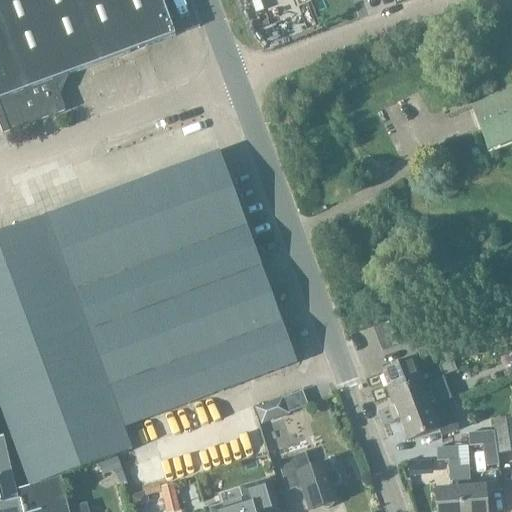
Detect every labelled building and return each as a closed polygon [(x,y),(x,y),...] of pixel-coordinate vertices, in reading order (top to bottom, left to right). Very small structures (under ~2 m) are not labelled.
[(0,0),(0,128),(2,134),(65,111),(54,81),(175,36),(161,0),(0,0)] [(511,96),(510,93),(472,108),(486,145),(511,135),(511,96)] [(46,217),(0,234),(0,407),(29,487),(131,450),(123,428),(296,363),(218,153),(46,217)] [(382,351),(383,350),(396,346),(388,324),(374,329),(382,351)] [(412,350),(431,344),(426,327),(407,333),(412,350)] [(398,361),(381,368),(382,369),(383,368),(384,372),(382,373),(390,396),(442,377),(439,368),(437,368),(433,359),(427,356),(399,367),(397,363),(398,362),(398,361)] [(442,377),(390,396),(399,418),(446,401),(450,399),(445,386),(442,377)] [(446,401),(399,418),(407,442),(439,430),(441,438),(457,432),(446,401)] [(498,454),(511,451),(511,418),(493,421),(498,454)] [(485,467),(498,465),(493,432),(468,434),(469,447),(482,446),(485,467)] [(0,511),(68,511),(68,510),(61,482),(16,492),(3,438),(0,438),(0,511)] [(436,511),(461,511),(458,467),(457,448),(436,449),(437,462),(448,461),(449,482),(452,482),(452,489),(435,490),(436,511)] [(335,486),(337,483),(338,479),(337,475),(334,472),(330,471),(326,472),(323,464),(308,469),(307,466),(308,465),(304,454),(277,463),(287,492),(301,487),(309,511),(320,508),(321,508),(325,509),(328,509),(331,507),(334,504),(334,503),(336,503),(331,487),(335,486)] [(458,467),(461,511),(486,511),(484,487),(467,488),(467,481),(469,481),(468,467),(458,467)] [(277,511),(268,481),(248,487),(251,498),(210,511),(277,511)] [(161,490),(166,511),(173,511),(179,511),(173,487),(161,490)]
